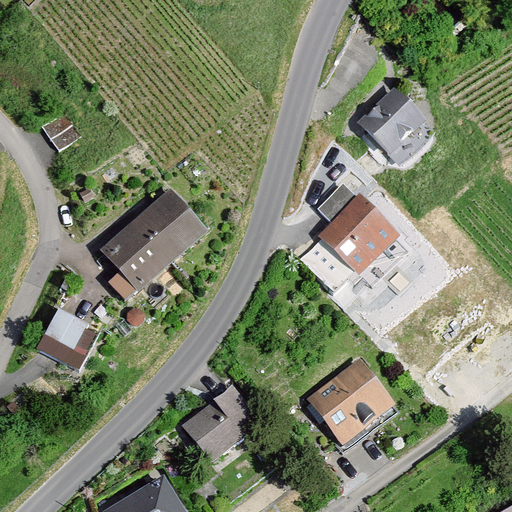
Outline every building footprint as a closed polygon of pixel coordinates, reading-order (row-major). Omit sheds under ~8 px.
[(415,127),(385,94),(349,128),(379,160),(415,127)] [(81,136),(66,113),(44,127),(59,151),(81,136)] [(207,232),(170,189),(102,248),(138,290),(207,232)] [(323,229),(347,205),(333,191),(309,215),(323,229)] [(389,241),(350,202),(347,205),(323,229),(310,242),(349,281),(389,241)] [(100,328),(58,307),(37,349),(79,370),(100,328)] [(385,411),(352,366),(299,404),(332,449),(385,411)] [(250,430),(222,394),(174,433),(203,468),(250,430)] [(167,511),(150,483),(102,511),(167,511)]
